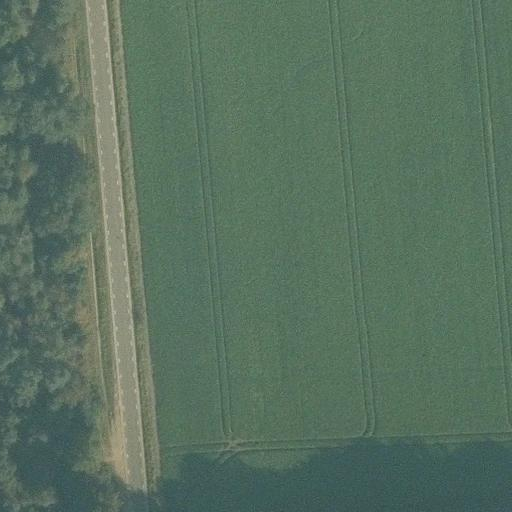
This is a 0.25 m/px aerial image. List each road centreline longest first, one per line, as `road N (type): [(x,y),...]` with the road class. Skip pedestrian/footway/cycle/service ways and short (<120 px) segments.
road 1 (unclassified): [(136,511),(86,0)]
road 2 (track): [(0,449),(132,470)]
